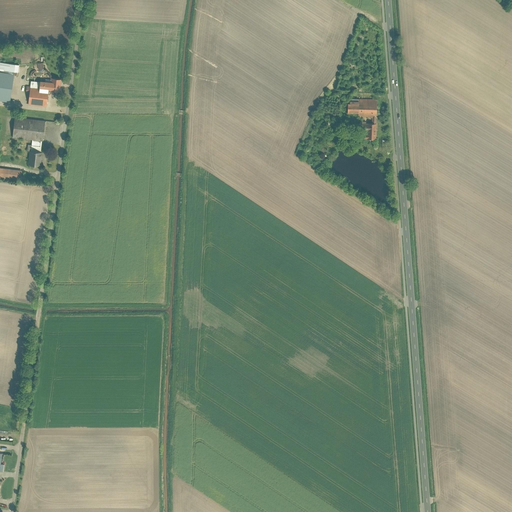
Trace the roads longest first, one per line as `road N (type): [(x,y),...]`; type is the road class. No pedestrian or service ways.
road 1 (unclassified): [(9,511),(82,0)]
road 2 (tertiary): [(388,0),(427,511)]
